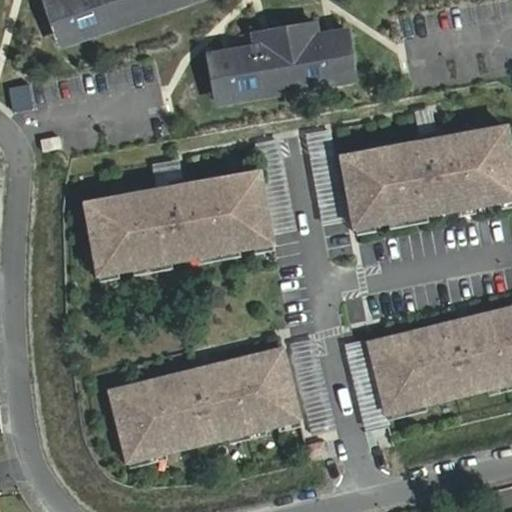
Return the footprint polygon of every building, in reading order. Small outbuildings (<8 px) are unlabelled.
[(54,40),(175,0),(54,0),(42,4),(54,40)] [(214,100),(351,76),(344,38),(315,44),(312,30),(274,37),(276,50),(254,55),(208,63),(214,100)] [(276,50),(274,37),(251,41),(254,55),(276,50)] [(8,87),(12,113),(31,110),(27,84),(8,87)] [(511,206),(511,174),(505,134),(377,156),(378,164),(342,171),(352,233),(511,206)] [(56,139),(37,142),(39,153),(57,150),(56,139)] [(97,279),(269,248),(258,186),(221,193),(220,185),(121,202),(123,211),(86,217),(97,279)] [(389,418),(511,387),(511,322),(509,323),(507,315),(406,340),(408,348),(374,356),(389,418)] [(346,343),(349,374),(367,373),(365,341),(346,343)] [(244,364),(147,387),(149,396),(112,404),(127,466),(297,425),(282,364),(246,372),(244,364)] [(338,442),(319,446),(322,457),(340,452),(338,442)]
